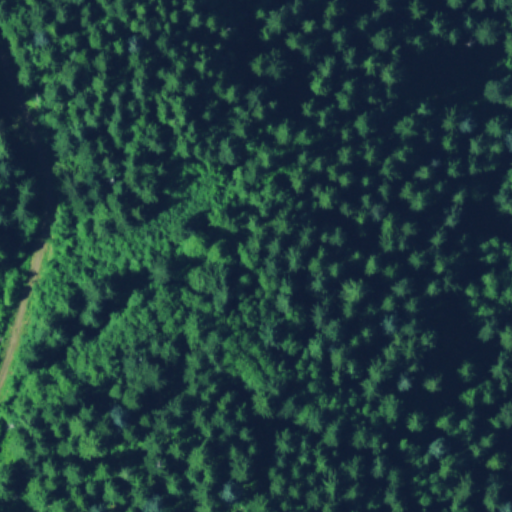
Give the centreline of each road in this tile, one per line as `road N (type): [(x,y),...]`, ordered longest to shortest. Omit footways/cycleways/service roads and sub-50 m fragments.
road 1 (track): [(9,371),(54,221),(49,167),(0,59)]
road 2 (track): [(0,392),(62,296),(159,233),(197,183)]
